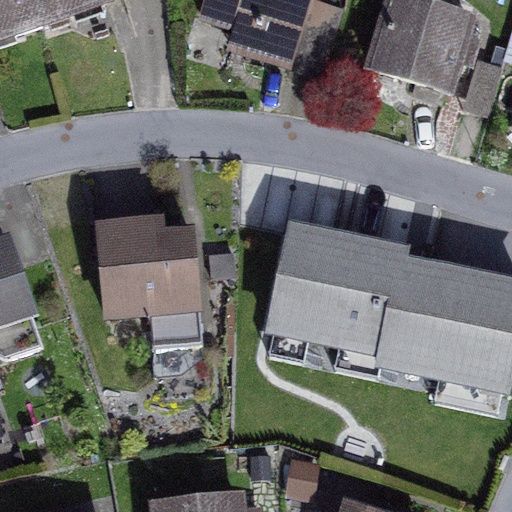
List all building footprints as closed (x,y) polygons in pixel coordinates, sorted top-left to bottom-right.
[(0,0),(0,43),(44,29),(33,0),(0,0)] [(33,0),(44,29),(108,7),(105,0),(33,0)] [(234,50),(290,68),(303,27),(311,0),(212,0),(205,22),(239,33),(234,50)] [(449,96),(460,59),(472,63),(478,47),(465,43),(471,26),(394,3),(372,73),(418,87),(414,98),(441,107),(445,95),(449,96)] [(288,74),(321,84),(336,37),(303,27),(290,68),(288,74)] [(463,114),(489,122),(504,72),(478,64),(463,114)] [(161,243),(176,241),(175,228),(160,229),(161,243)] [(176,241),(161,243),(160,229),(99,235),(107,323),(150,319),(152,335),(153,349),(154,354),(155,354),(203,349),(193,240),(176,241)] [(507,396),(511,373),(511,294),(401,272),(403,261),(292,238),(272,336),(384,359),(382,370),(507,396)] [(0,365),(40,353),(7,252),(0,254),(0,365)] [(235,281),(233,258),(210,260),(212,283),(235,281)] [(143,350),(153,349),(152,335),(142,336),(143,350)] [(153,368),(154,381),(182,379),(204,361),(203,349),(155,354),(153,368)] [(316,475),(292,471),(288,503),(312,506),(316,475)]
